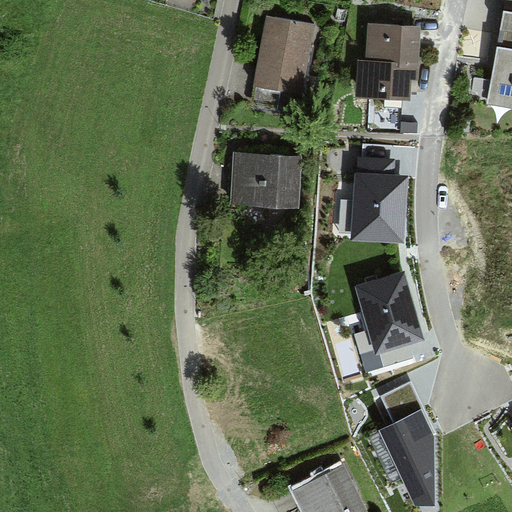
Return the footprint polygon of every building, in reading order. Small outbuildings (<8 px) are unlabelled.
[(511,16),(505,15),(490,103),(511,107),(511,16)] [(315,26),(267,16),(253,87),(300,97),(315,26)] [(359,61),(357,99),(410,101),(410,79),(419,80),(421,27),(368,25),(366,61),(359,61)] [(268,158),(233,156),(231,209),(300,212),(302,160),(268,158)] [(359,173),(356,173),(353,240),(407,243),(410,175),(395,175),(396,159),(359,158),(359,173)] [(422,338),(403,275),(359,288),(379,351),(422,338)] [(411,381),(382,396),(395,423),(422,410),(425,408),(411,381)] [(434,436),(422,410),(395,423),(380,431),(415,505),(435,505),(434,436)] [(372,511),(346,458),(274,493),(283,511),(372,511)]
